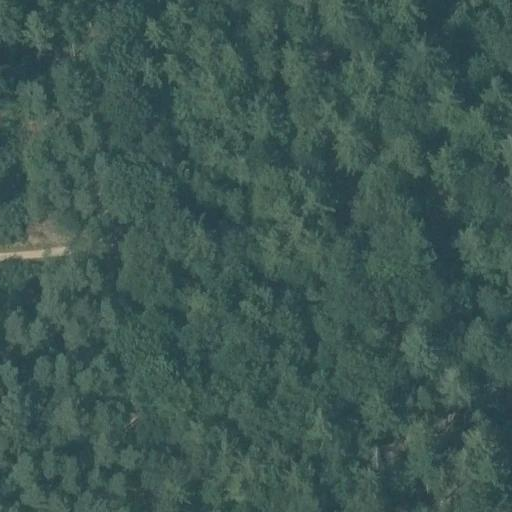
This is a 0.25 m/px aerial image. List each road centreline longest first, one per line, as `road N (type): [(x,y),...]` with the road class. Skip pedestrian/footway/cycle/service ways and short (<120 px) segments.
road 1 (track): [(0,244),(378,200),(438,222),(511,219)]
road 2 (track): [(104,511),(87,405),(80,236)]
